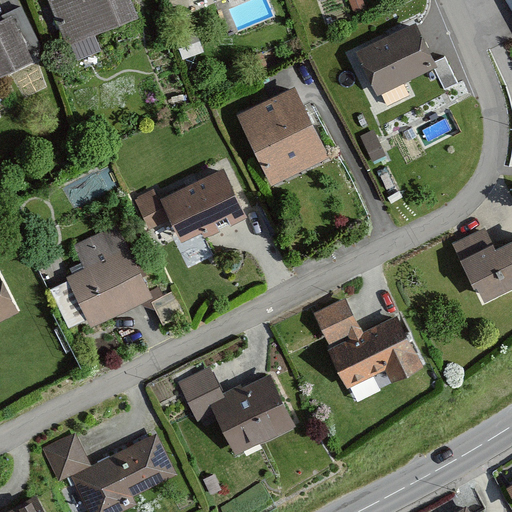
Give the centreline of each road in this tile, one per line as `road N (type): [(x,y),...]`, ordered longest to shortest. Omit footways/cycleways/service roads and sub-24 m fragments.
road 1 (residential): [(454,0),(499,120),(494,177),(467,207),(0,437)]
road 2 (secondary): [(351,511),(511,425)]
